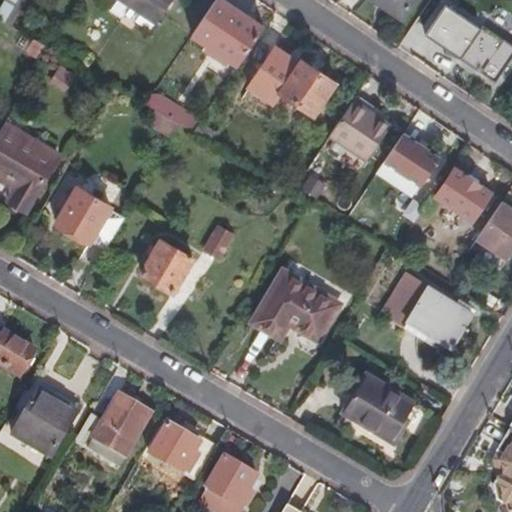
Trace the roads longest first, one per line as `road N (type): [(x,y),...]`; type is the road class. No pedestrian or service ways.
road 1 (residential): [(0,273),(400,511)]
road 2 (residential): [(511,151),(286,0)]
road 3 (residential): [(511,337),(405,511)]
